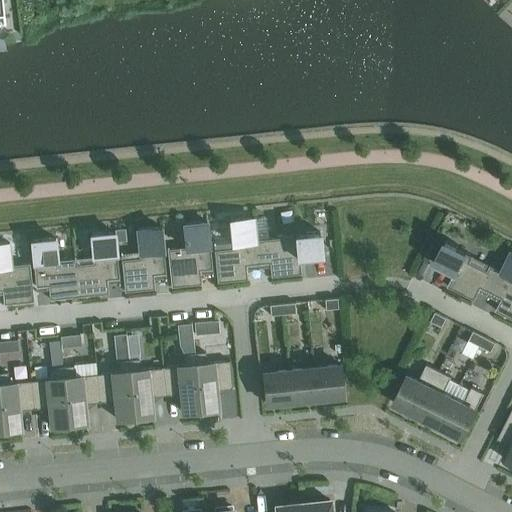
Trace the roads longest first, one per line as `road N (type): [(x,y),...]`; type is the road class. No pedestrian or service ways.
road 1 (residential): [(0,485),(259,461)]
road 2 (residential): [(0,323),(242,298)]
road 3 (residential): [(259,461),(357,450),(456,490)]
road 4 (residential): [(242,298),(259,461)]
road 5 (residential): [(511,381),(456,490)]
